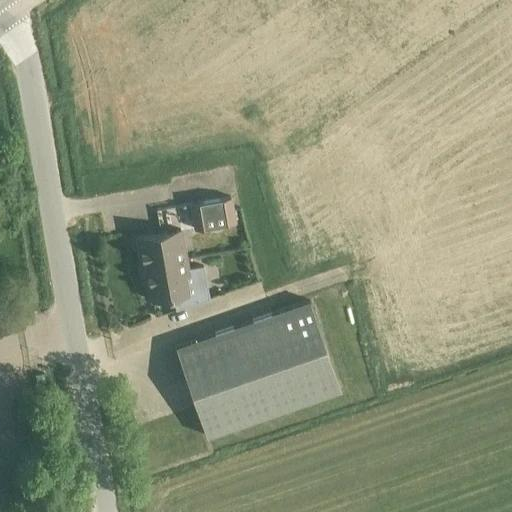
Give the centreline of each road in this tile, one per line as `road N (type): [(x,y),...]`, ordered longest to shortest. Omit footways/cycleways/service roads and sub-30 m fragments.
road 1 (unclassified): [(103,511),(14,0)]
road 2 (residential): [(475,425),(451,324),(266,43),(324,0)]
road 3 (unknown): [(51,210),(202,192)]
